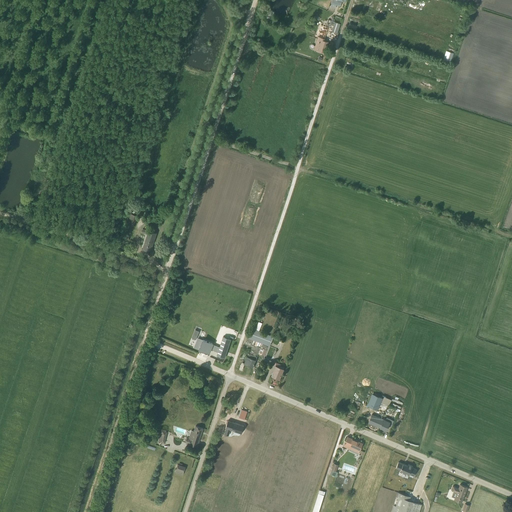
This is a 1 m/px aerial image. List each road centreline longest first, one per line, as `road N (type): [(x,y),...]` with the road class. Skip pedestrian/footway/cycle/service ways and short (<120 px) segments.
road 1 (unclassified): [(351,0),(229,375)]
road 2 (track): [(511,235),(211,138)]
road 3 (unclassified): [(511,495),(229,375)]
road 4 (track): [(166,272),(88,511)]
road 5 (track): [(166,272),(0,214)]
road 6 (track): [(256,0),(211,138)]
road 7 (unclassified): [(229,375),(185,511)]
road 8 (track): [(211,138),(166,272)]
